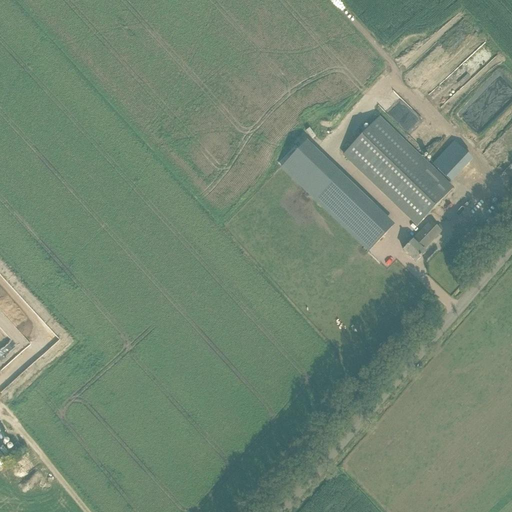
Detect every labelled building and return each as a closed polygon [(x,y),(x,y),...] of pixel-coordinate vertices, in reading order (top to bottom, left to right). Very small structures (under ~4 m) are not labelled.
[(343,154),(417,225),(452,189),(378,118),(343,154)] [(432,165),(450,182),(471,159),(454,143),(432,165)] [(325,173),(307,191),(369,251),(387,232),(325,173)] [(403,251),(415,263),(425,253),(422,251),(441,231),(431,221),(403,251)] [(0,297),(0,296),(0,310),(17,326),(33,309),(10,287),(0,297)]
